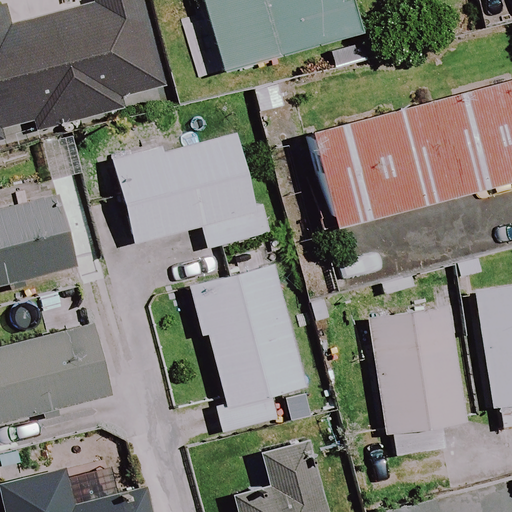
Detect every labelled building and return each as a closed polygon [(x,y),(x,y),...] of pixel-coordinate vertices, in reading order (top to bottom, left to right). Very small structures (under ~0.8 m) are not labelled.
[(0,9),(0,147),(167,100),(138,0),(96,0),(97,1),(6,26),(1,9),(0,9)] [(343,0),(193,0),(211,73),(353,38),(343,0)] [(511,82),(302,137),(326,228),(511,178),(511,82)] [(249,205),(232,134),(107,165),(127,245),(195,229),(200,252),(265,236),(257,203),(249,205)] [(68,136),(31,147),(42,187),(80,176),(68,136)] [(0,215),(0,283),(72,265),(55,201),(0,215)] [(274,423),(268,402),(304,392),(271,266),(186,289),(219,415),(212,417),(217,438),(274,423)] [(511,433),(511,288),(468,296),(492,437),(511,433)] [(384,457),(441,448),(438,429),(458,426),(441,313),(364,325),(384,457)] [(0,423),(104,398),(86,326),(0,347),(0,423)] [(316,511),(294,437),(247,451),(258,486),(221,497),(225,511),(316,511)] [(68,507),(59,470),(0,485),(0,511),(146,511),(140,489),(68,507)]
